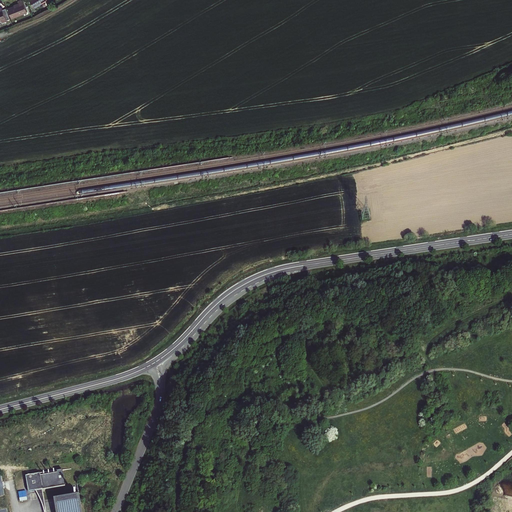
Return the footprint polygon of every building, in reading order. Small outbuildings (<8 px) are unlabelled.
[(19,4),(7,9),(11,18),(26,12),(21,0),(20,0),(18,1),(19,4)] [(0,20),(1,22),(9,19),(5,8),(2,10),(1,7),(0,7),(0,20)] [(64,470),(27,476),(29,492),(36,491),(43,490),(66,486),(64,470)] [(43,490),(36,491),(37,493),(39,499),(43,510),(43,511),(46,511),(45,501),(43,490)] [(82,511),(79,492),(54,496),(54,499),(56,511),(82,511)]
